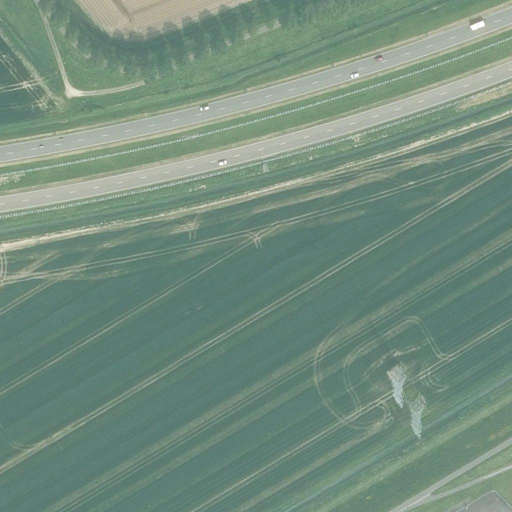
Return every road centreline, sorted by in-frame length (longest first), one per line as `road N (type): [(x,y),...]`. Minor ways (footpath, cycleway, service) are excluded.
road 1 (trunk): [(511,15),(253,102),(0,155)]
road 2 (trunk): [(0,206),(265,150),(511,70)]
road 3 (unclassified): [(338,0),(178,63),(130,72),(90,60),(41,0)]
